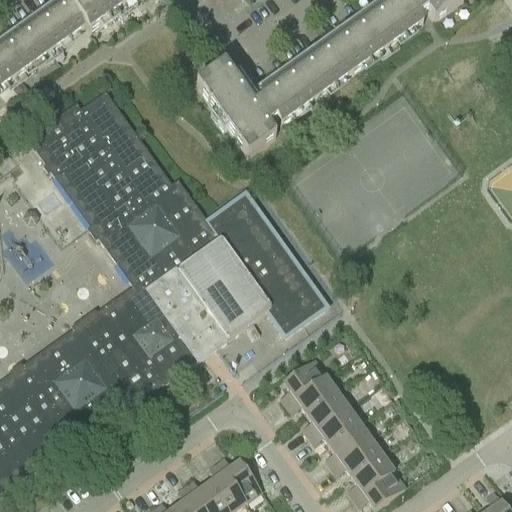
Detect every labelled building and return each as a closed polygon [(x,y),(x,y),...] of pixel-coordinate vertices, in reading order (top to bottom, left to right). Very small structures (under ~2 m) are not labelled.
[(31,72),(84,34),(88,39),(142,0),(72,0),(11,44),(31,72)] [(280,130),(351,79),(422,28),(418,23),(426,17),(434,27),(462,7),(456,0),(405,0),(403,2),(401,0),(395,0),(294,73),(257,99),(261,104),(252,110),(223,69),(195,89),(247,161),(275,141),(267,131),(276,125),(280,130)] [(0,94),(31,72),(11,44),(0,51),(0,94)] [(357,79),(349,85),(361,101),(369,96),(357,79)] [(27,145),(90,232),(91,231),(99,242),(97,243),(133,292),(96,319),(99,323),(76,340),(73,335),(22,371),(25,376),(15,384),(11,379),(0,387),(0,497),(74,444),(79,450),(154,397),(152,395),(159,390),(160,392),(191,370),(186,364),(210,347),(215,354),(267,317),(284,341),(323,313),(244,201),(207,228),(176,186),(170,191),(104,99),(80,116),(75,110),(27,145)] [(279,404),(285,412),(325,383),(313,367),(283,388),(289,397),(279,404)] [(300,413),(306,421),(336,399),(325,383),(285,412),(291,420),(300,413)] [(302,435),(308,443),(347,414),(336,399),(306,421),(311,428),(302,435)] [(323,444),(328,452),(359,430),(347,414),(308,443),(313,451),(323,444)] [(324,466),(330,474),(370,446),(359,430),(328,452),(334,459),(324,466)] [(345,475),(351,483),(381,461),(370,446),(330,474),(336,482),(345,475)] [(347,497),(352,505),(392,477),(381,461),(351,483),(356,490),(347,497)] [(224,464),(216,470),(244,509),(261,497),(239,467),(231,473),(224,464)] [(222,511),(240,511),(244,509),(216,470),(207,475),(214,485),(207,490),(222,511)] [(378,511),(404,493),(392,477),(352,505),(357,511),(360,511),(368,507),(371,511),(378,511)] [(192,486),(184,492),(198,511),(222,511),(207,490),(199,496),(192,486)] [(198,511),(184,492),(176,498),(183,507),(176,511),(198,511)] [(504,511),(494,498),(485,504),(490,511),(504,511)]
